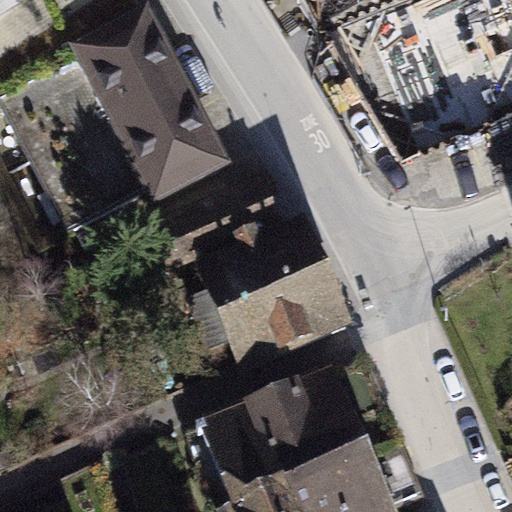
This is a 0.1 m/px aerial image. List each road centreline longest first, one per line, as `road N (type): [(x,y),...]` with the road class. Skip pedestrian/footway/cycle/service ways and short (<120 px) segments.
road 1 (residential): [(385,291),(275,93),(213,0)]
road 2 (residential): [(486,511),(385,291)]
road 3 (residential): [(511,229),(385,291)]
